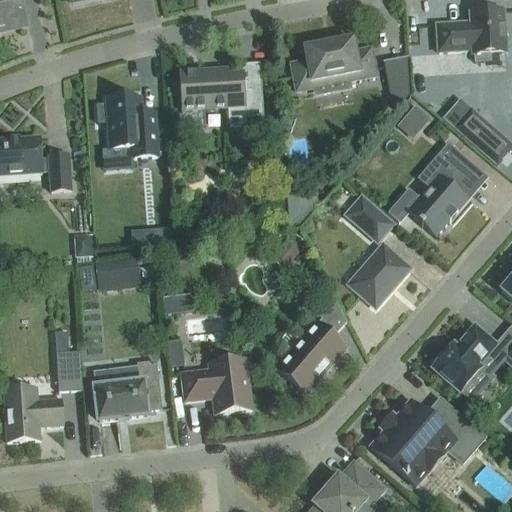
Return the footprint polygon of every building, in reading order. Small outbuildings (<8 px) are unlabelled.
[(0,0),(0,28),(24,23),(19,0),(0,0)] [(469,16),(470,26),(436,28),(438,56),(472,54),(472,58),(474,58),(474,66),(490,65),(490,57),(506,56),(503,14),(494,14),(494,10),(478,11),(478,15),(469,16)] [(313,86),(348,79),(349,85),(376,79),(371,51),(355,54),(353,43),(304,52),(306,64),(291,67),(296,95),(314,91),(313,86)] [(397,63),(385,66),(389,89),(394,112),(404,102),(408,98),(406,62),(397,63)] [(181,115),(228,112),(229,129),(264,126),(260,67),(241,68),(242,78),(210,80),(210,74),(179,76),(181,115)] [(143,125),(141,101),(106,104),(107,108),(97,108),(98,126),(108,126),(109,152),(131,151),(132,162),(159,160),(156,124),(143,125)] [(414,106),(403,118),(418,131),(429,119),(414,106)] [(511,151),(511,149),(470,112),(454,130),(497,168),(511,151)] [(0,143),(0,179),(41,177),(41,176),(49,175),(51,196),(71,195),(68,159),(48,160),(48,162),(40,162),(39,141),(17,143),(17,144),(9,144),(9,143),(0,143)] [(408,194),(388,217),(399,226),(409,216),(419,225),(418,227),(422,230),(423,228),(436,239),(466,204),(460,199),(472,185),(462,177),(471,167),(449,149),(440,158),(443,160),(431,174),(437,180),(417,201),(409,194),(408,194)] [(316,196),(286,199),(289,229),(299,228),(317,206),(316,196)] [(377,245),(391,228),(361,202),(347,219),(377,245)] [(170,232),(154,233),(155,250),(171,249),(170,232)] [(291,234),(280,248),(295,259),(306,246),(291,234)] [(375,310),(407,272),(383,251),(350,288),(375,310)] [(511,280),(500,294),(511,304),(511,280)] [(329,372),(346,352),(333,340),(346,325),(332,298),(316,317),(321,322),(317,327),(316,326),(299,345),(310,355),(301,364),(290,355),(275,372),(306,399),(321,381),(319,380),(328,371),(329,372)] [(478,368),(496,348),(474,329),(449,358),(447,355),(444,358),(443,356),(440,357),(432,366),(433,368),(434,369),(432,372),(459,395),(481,370),(478,368)] [(80,356),(56,357),(58,396),(83,394),(80,356)] [(251,413),(245,364),(208,368),(209,374),(181,378),(184,405),(204,403),(204,401),(212,401),(214,418),(251,413)] [(161,413),(155,365),(137,367),(140,387),(95,393),(99,425),(146,419),(146,415),(161,413)] [(3,394),(7,446),(39,444),(38,429),(46,428),(46,431),(62,430),(61,404),(37,405),(36,392),(3,394)] [(462,467),(484,442),(448,411),(434,427),(410,405),(370,451),(415,490),(447,454),(462,467)] [(372,511),(373,511),(369,508),(382,493),(353,467),(340,483),(337,481),(314,508),(316,510),(314,511),(372,511)]
